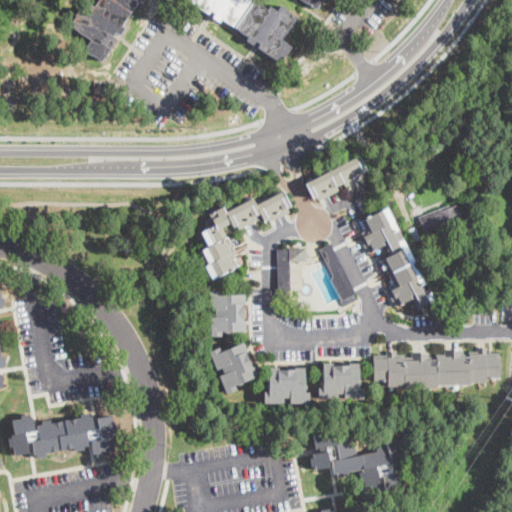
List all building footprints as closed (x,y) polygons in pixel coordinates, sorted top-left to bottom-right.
[(144,0),(144,1),(142,0),(139,0),(122,26),(125,28),(121,35),(117,32),(113,37),(117,39),(102,61),(93,55),(85,51),(89,45),(88,45),(91,39),(70,25),(77,16),(76,15),(81,8),(86,12),(91,5),(95,8),(100,0),(144,0)] [(253,0),(268,10),(270,6),(277,11),(281,5),(288,10),(288,12),(297,18),(282,39),(292,46),(287,54),(286,53),(280,62),(259,48),(261,44),(256,41),(254,45),(247,40),(249,37),(222,18),(220,22),(213,17),(216,13),(211,10),(209,13),(189,0),(253,0)] [(322,0),(317,9),(307,2),(307,3),(302,0),(322,0)] [(360,179),(350,184),(346,187),(344,182),(337,186),(339,190),(319,201),(317,196),(314,198),(306,183),(358,155),(367,170),(363,172),(365,176),(360,179)] [(283,191),(290,206),(287,208),(289,212),(270,222),(268,218),(264,220),(261,213),(257,215),(259,219),(239,229),(237,225),(234,227),(232,222),(222,227),(227,237),(224,239),(231,253),(228,255),(234,268),(212,279),(205,266),(209,264),(202,250),(208,247),(201,233),(216,225),(210,214),(223,207),(226,212),(253,198),(256,205),(283,191)] [(467,224),(453,229),(452,228),(427,238),(419,217),(458,201),(467,224)] [(389,224),(401,249),(407,246),(421,274),(416,277),(429,303),(418,309),(412,298),(395,307),(388,292),(399,286),(386,259),(391,256),(390,255),(385,245),(368,253),(361,239),(372,233),(366,219),(387,208),(394,221),(389,224)] [(420,239),(412,242),(407,230),(415,227),(420,239)] [(350,296),(342,301),(331,280),(333,275),(320,249),(331,244),(356,293),(350,296)] [(306,248),(306,260),(293,261),(292,253),(290,253),(291,290),(279,291),(279,289),(277,249),(306,248)] [(220,291),(220,295),(244,295),(244,305),(243,305),(243,321),(245,321),(246,331),(221,332),(221,336),(210,337),(210,317),(215,317),(214,310),(209,310),(209,291),(220,291)] [(247,351),(246,352),(252,368),(253,367),(257,376),(234,385),(236,390),(226,394),(219,376),(223,374),(221,368),(216,370),(208,351),(218,347),(220,352),(243,342),(247,351)] [(486,347),(486,356),(499,356),(499,379),(487,379),(487,383),(471,383),(471,387),(438,386),(438,389),(404,389),(404,388),(388,388),(388,381),(374,381),(373,359),(384,358),(384,351),(394,351),(394,358),(403,358),(403,359),(411,359),(411,353),(427,353),(428,353),(428,359),(437,359),(437,357),(444,357),(443,350),(461,350),(461,356),(470,356),(470,354),(477,354),(477,347),(486,347)] [(330,363),(332,363),(333,363),(332,365),(349,366),(349,364),(358,364),(357,387),(363,388),(363,399),(344,399),(344,394),(337,394),(337,400),(317,400),(317,388),(322,388),(322,363),(330,363)] [(304,368),(304,392),(309,393),(309,405),(290,405),(290,398),(283,397),(283,403),(263,403),(263,392),(268,392),(268,367),(278,368),(278,370),(295,370),(295,367),(304,368)] [(89,413),(90,416),(92,416),(93,423),(98,422),(97,418),(112,415),(113,425),(117,424),(118,432),(115,433),(115,436),(112,436),(115,450),(105,452),(106,455),(97,457),(97,454),(94,454),(92,440),(88,441),(89,445),(84,446),(85,449),(77,451),(76,447),(45,453),(46,456),(38,458),(37,455),(35,455),(34,448),(29,449),(29,453),(15,455),(14,446),(11,446),(9,438),(12,438),(12,435),(15,434),(12,420),(21,418),(21,415),(29,414),(30,417),(33,417),(35,431),(38,430),(37,425),(42,424),(42,421),(50,420),(51,423),(81,418),(81,414),(89,413)] [(348,427),(351,446),(355,445),(356,455),(377,452),(376,449),(387,447),(386,442),(401,440),(404,457),(407,456),(408,464),(405,465),(406,469),(396,471),(399,488),(386,490),(383,476),(379,477),(380,487),(366,489),(365,480),(361,481),(359,470),(346,473),(346,476),(338,477),(337,474),(335,474),(333,466),(316,469),(316,466),(312,466),(311,458),(314,458),(314,454),(321,453),(320,448),(317,449),(314,434),(322,433),(322,431),(348,427)]
